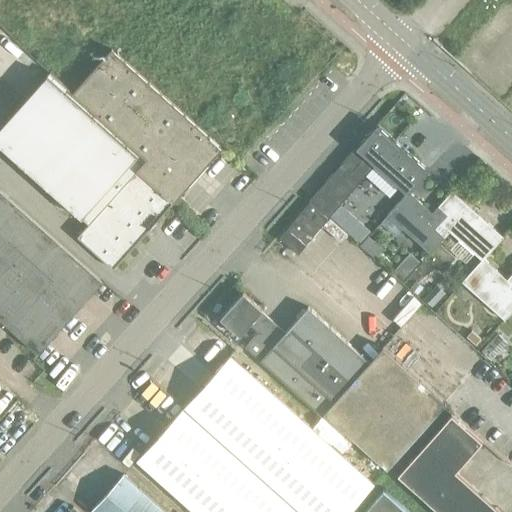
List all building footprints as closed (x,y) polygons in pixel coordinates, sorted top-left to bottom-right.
[(223,147),(111,46),(73,91),(72,92),(146,158),(136,169),(173,202),(206,166),(223,147)] [(72,92),(73,91),(50,71),(0,126),(0,144),(88,223),(77,236),(113,268),(173,202),(136,169),(146,158),(72,92)] [(358,146),(356,148),(374,164),(399,186),(387,199),(394,205),(405,192),(407,193),(408,191),(410,192),(430,170),(378,124),(358,146)] [(335,172),(310,200),(328,216),(374,164),(356,148),(335,172)] [(0,319),(38,353),(92,293),(103,281),(0,189),(0,319)] [(394,205),(386,214),(430,253),(444,237),(434,229),(448,215),(439,207),(433,213),(410,192),(408,191),(407,193),(405,192),(394,205)] [(448,215),(434,229),(444,237),(449,231),(474,252),(467,260),(474,266),(481,259),(482,260),(484,258),(485,259),(505,237),(453,191),(439,207),(448,215)] [(474,266),(461,281),(504,320),(507,317),(511,310),(511,298),(509,296),(511,292),(511,275),(508,280),(485,259),(484,258),(482,260),(481,259),(474,266)] [(244,291),(243,292),(220,317),(240,335),(250,324),(258,331),(245,346),(322,415),(324,413),(386,469),(446,402),(383,346),(370,360),(309,306),(286,331),(262,310),(264,309),(244,291)] [(197,511),(347,511),(374,482),(232,355),(138,459),(197,511)] [(399,473),(442,511),(505,511),(458,470),(484,440),(453,413),(399,473)] [(91,508),(94,511),(166,511),(123,473),(91,508)] [(411,511),(383,486),(360,511),(411,511)]
